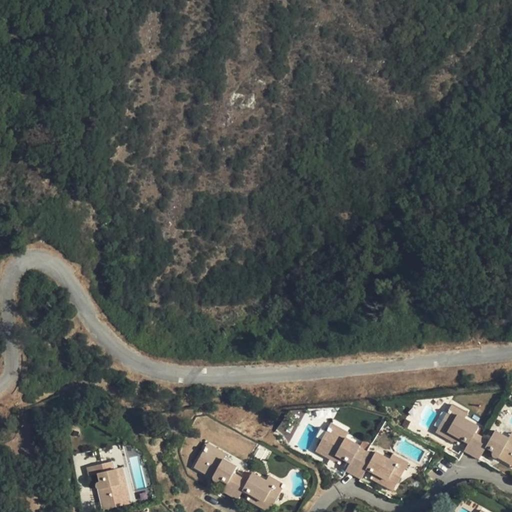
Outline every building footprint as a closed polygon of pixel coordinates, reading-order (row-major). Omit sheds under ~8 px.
[(451,404),(449,409),(464,418),(467,413),(451,404)] [(469,444),(464,451),(472,456),(482,437),(475,433),(479,426),(464,418),(449,409),(438,428),(451,436),(449,440),(459,445),(462,440),(469,444)] [(331,421),(329,426),(346,436),(349,430),(331,421)] [(350,461),(346,469),(353,474),(367,449),(360,445),(360,444),(346,436),(329,426),(318,445),(331,454),(329,457),(340,464),(343,457),(350,461)] [(451,436),(438,428),(436,432),(449,440),(451,436)] [(482,437),(472,456),(480,460),(487,447),(493,451),(492,453),(492,455),(493,456),(494,457),(495,458),(497,458),(500,457),(501,455),(504,456),(502,461),(509,464),(511,460),(511,441),(508,439),(495,432),(490,441),(482,437)] [(205,442),(202,447),(221,459),(224,453),(205,442)] [(331,454),(318,445),(316,449),(329,457),(331,454)] [(224,482),(219,490),(227,494),(238,475),(231,471),(234,466),(221,459),(202,447),(193,464),(201,468),(199,471),(206,476),(208,473),(211,474),(210,476),(210,478),(211,479),(212,481),(214,481),(216,480),(217,479),(217,478),(224,482)] [(367,449),(353,474),(361,478),(367,467),(374,471),(370,477),(380,483),(382,479),(394,486),(406,466),(390,458),(376,450),(374,453),(367,449)] [(392,453),(390,458),(406,466),(408,462),(392,453)] [(238,475),(227,494),(235,499),(241,488),(247,492),(244,498),(255,504),(256,501),(269,508),(280,487),(264,478),(249,471),(245,479),(238,475)] [(267,473),(264,478),(280,487),(283,482),(267,473)] [(97,479),(98,486),(121,480),(119,474),(97,479)] [(392,490),(394,486),(382,479),(380,483),(392,490)] [(79,499),(82,511),(90,511),(90,507),(95,506),(96,507),(97,508),(99,509),(100,509),(101,508),(102,508),(126,502),(121,480),(98,486),(84,489),(87,497),(79,499)] [(267,511),(269,508),(256,501),(255,504),(267,511)]
